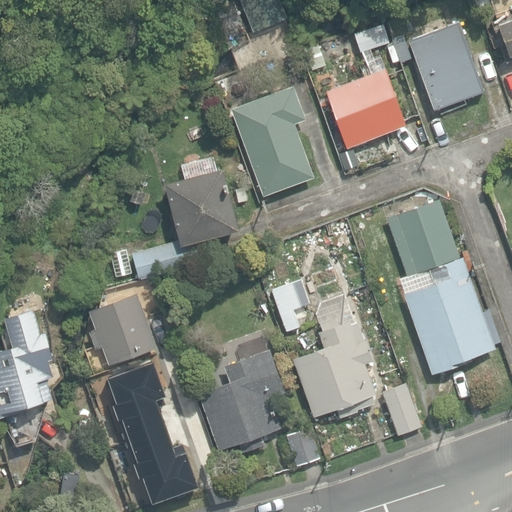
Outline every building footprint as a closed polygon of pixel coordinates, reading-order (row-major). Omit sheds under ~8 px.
[(511,54),(511,18),(497,23),(509,55),(511,54)] [(408,39),(434,111),(483,92),(457,21),(408,39)] [(391,39),(400,63),(411,59),(402,35),(391,39)] [(300,48),(309,70),(325,64),(317,42),(300,48)] [(346,148),(407,125),(380,54),(372,57),(361,66),(364,75),(325,90),(346,148)] [(230,108),(263,196),(314,176),(295,123),(306,119),(293,84),(230,108)] [(133,252),(141,280),(210,261),(204,238),(239,228),(222,167),(218,168),(214,155),(182,164),(186,177),(165,183),(180,238),(133,252)] [(412,217),(417,235),(447,227),(443,209),(412,217)] [(110,253),(117,282),(133,278),(126,249),(110,253)] [(403,292),(431,373),(470,359),(470,356),(495,347),(463,255),(428,268),(433,282),(403,292)] [(270,290),(286,331),(300,326),(294,309),(303,305),(294,281),(270,290)] [(104,346),(111,365),(160,347),(139,291),(90,309),(97,328),(91,330),(98,349),(104,346)] [(0,413),(6,411),(16,444),(37,438),(53,396),(54,395),(49,376),(56,374),(51,356),(55,355),(47,328),(41,330),(34,307),(4,316),(8,343),(0,345),(0,413)] [(336,407),(339,417),(357,410),(356,409),(374,402),(371,395),(375,393),(365,363),(372,360),(365,339),(364,339),(357,320),(354,321),(350,310),(319,321),(322,329),(317,330),(323,347),(292,358),(313,416),(336,407)] [(175,336),(188,370),(205,363),(193,330),(175,336)] [(240,441),(244,452),(267,444),(263,432),(282,426),(272,397),(285,392),(271,349),(225,365),(230,380),(205,388),(225,446),(240,441)] [(116,404),(121,419),(125,418),(141,460),(136,462),(142,478),(146,476),(156,502),(202,485),(190,450),(188,451),(185,442),(177,445),(162,406),(167,404),(164,397),(170,395),(157,360),(111,377),(120,402),(116,404)] [(408,382),(424,423),(441,416),(425,375),(408,382)] [(382,390),(396,434),(419,427),(405,383),(382,390)] [(286,436),(297,466),(326,455),(315,425),(286,436)]
